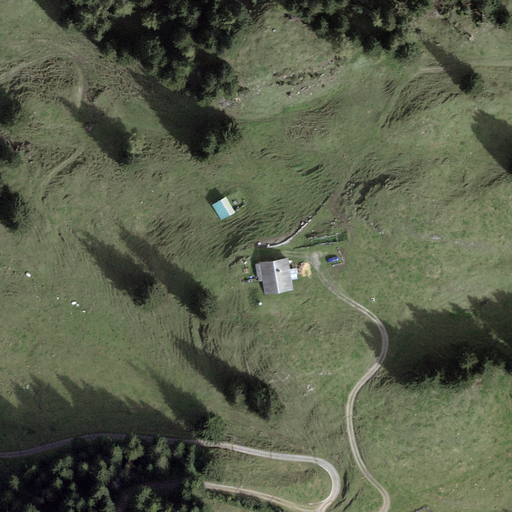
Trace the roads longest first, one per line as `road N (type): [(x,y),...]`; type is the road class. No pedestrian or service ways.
road 1 (track): [(0,455),(111,436),(314,460),(333,471),(336,486),(321,511)]
road 2 (track): [(386,509),(349,422),(354,392),(383,360),(386,341),(375,318),(341,297),(312,260)]
road 3 (track): [(319,511),(208,483),(153,481),(127,494),(118,511)]
